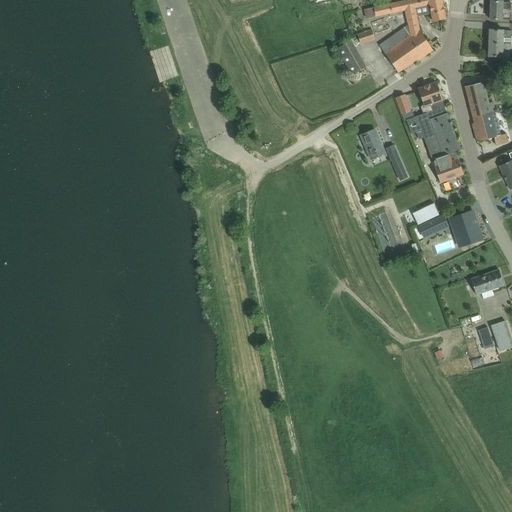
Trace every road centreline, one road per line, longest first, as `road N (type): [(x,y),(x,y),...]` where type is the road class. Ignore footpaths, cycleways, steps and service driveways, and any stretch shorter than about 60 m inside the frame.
road 1 (residential): [(221,139),(250,160),(277,160),(448,62)]
road 2 (tertiary): [(511,254),(483,195),(448,62)]
road 3 (track): [(213,0),(271,114),(306,143)]
